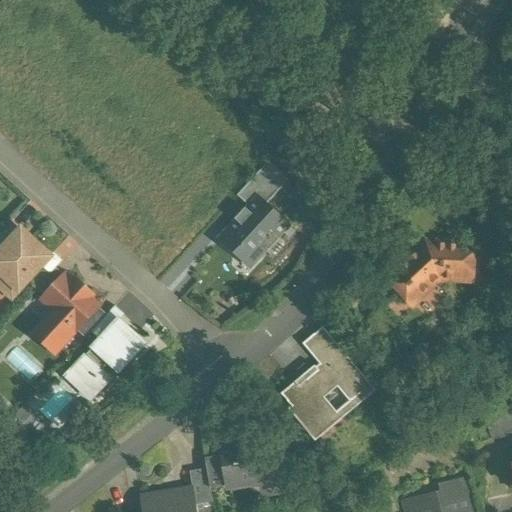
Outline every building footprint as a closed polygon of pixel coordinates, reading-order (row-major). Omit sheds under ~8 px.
[(282,189),(263,171),(238,197),(250,209),(259,200),(266,207),(282,189)] [(237,223),(221,240),(250,268),(267,251),(269,252),(280,241),(278,239),(289,227),(266,207),(259,200),(250,209),(248,212),(246,210),(236,221),(237,223)] [(5,232),(0,236),(0,254),(14,240),(5,232)] [(27,247),(16,237),(14,240),(0,254),(0,274),(1,275),(20,292),(28,283),(51,259),(32,242),(27,247)] [(428,243),(391,278),(415,303),(442,279),(474,281),(475,246),(428,243)] [(51,259),(28,283),(37,291),(63,262),(54,254),(51,259)] [(66,278),(57,270),(38,290),(47,298),(66,278)] [(20,292),(1,275),(0,276),(0,288),(13,300),(20,292)] [(93,297),(77,283),(75,285),(66,277),(66,278),(47,298),(44,302),(55,313),(35,335),(56,354),(99,308),(99,307),(91,299),(93,297)] [(408,328),(387,305),(364,325),(375,337),(393,340),(408,328)] [(99,308),(77,332),(86,340),(94,332),(108,316),(99,308)] [(108,316),(94,332),(102,340),(119,322),(120,322),(125,316),(116,308),(108,316)] [(102,340),(94,349),(110,365),(120,374),(146,346),(120,322),(119,322),(102,340)] [(324,329),(303,346),(319,365),(339,348),(324,329)] [(339,348),(319,365),(320,366),(317,369),(315,368),(314,369),(318,373),(308,381),(305,377),(282,396),(315,435),(372,387),(339,348)] [(110,365),(94,349),(88,356),(104,371),(105,371),(110,365)] [(104,371),(88,356),(67,378),(85,395),(106,372),(105,371),(104,371)] [(498,440),(511,435),(511,411),(490,418),(498,440)] [(288,447),(207,460),(209,471),(212,490),(271,481),(273,495),(295,492),(288,447)] [(209,471),(191,474),(194,493),(196,493),(198,507),(214,505),(212,490),(209,471)] [(475,511),(467,480),(441,487),(443,493),(406,503),(407,511),(475,511)] [(194,493),(143,502),(145,511),(198,511),(198,507),(196,493),(194,493)]
